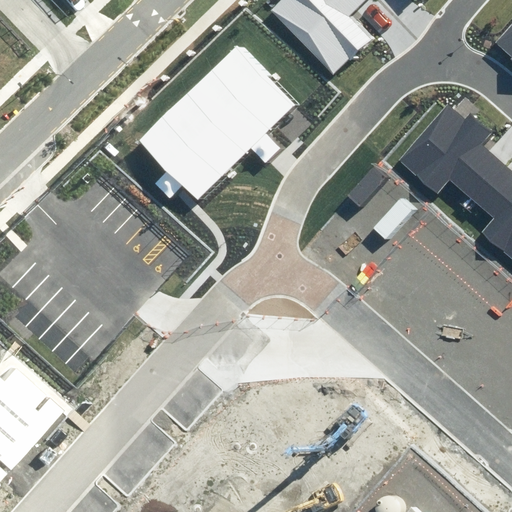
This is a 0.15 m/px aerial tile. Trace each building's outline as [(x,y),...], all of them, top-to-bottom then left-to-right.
[(264,0),(263,2),(335,77),(373,40),(349,15),(364,0),(264,0)] [(0,130),(8,129),(1,93),(41,84),(26,12),(0,17),(0,130)] [(511,19),(489,47),(511,66),(511,19)] [(297,103),(242,46),(141,142),(169,171),(156,184),(170,199),(185,185),(198,199),(252,148),(265,162),(280,148),(265,133),(297,103)] [(464,116),(448,103),(397,161),(437,196),(450,181),(493,218),(479,233),(511,261),(511,165),(486,143),(495,132),(470,110),(464,116)]
